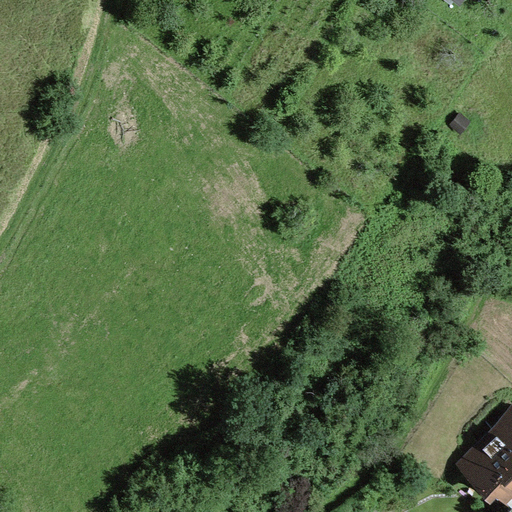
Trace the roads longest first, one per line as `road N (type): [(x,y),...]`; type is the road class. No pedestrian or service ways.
road 1 (track): [(326,511),(396,454),(511,236)]
road 2 (track): [(104,0),(89,77),(0,242)]
